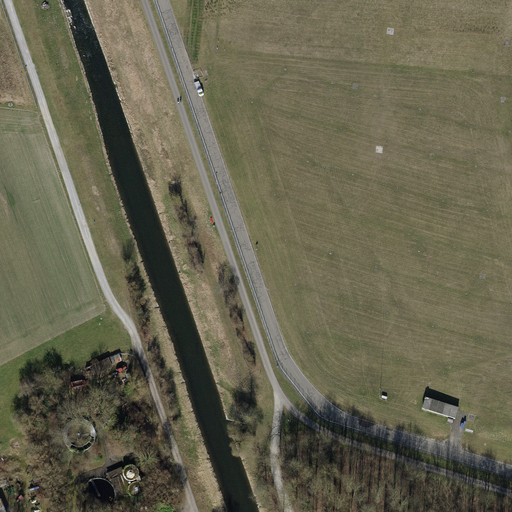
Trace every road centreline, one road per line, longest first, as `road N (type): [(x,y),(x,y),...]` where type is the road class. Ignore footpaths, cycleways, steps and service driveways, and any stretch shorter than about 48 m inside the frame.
road 1 (track): [(9,0),(106,291),(131,328),(194,511)]
road 2 (unclassified): [(144,0),(279,393)]
road 3 (unclassified): [(511,493),(325,433),(279,393)]
road 4 (track): [(279,393),(274,461),(289,511)]
